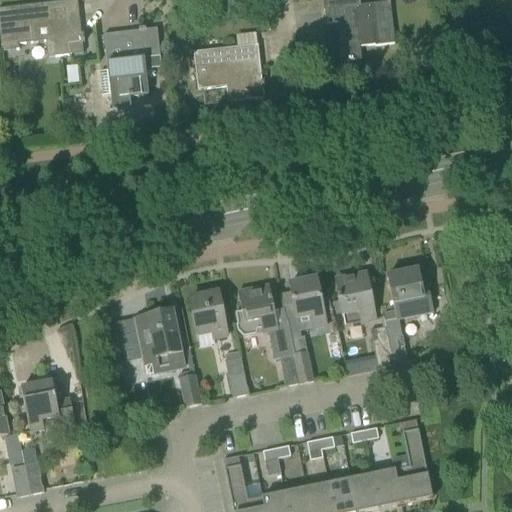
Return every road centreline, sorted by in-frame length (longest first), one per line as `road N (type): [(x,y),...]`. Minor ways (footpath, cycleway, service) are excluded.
road 1 (tertiary): [(0,259),(511,156)]
road 2 (residential): [(186,477),(179,437),(201,423),(409,383)]
road 3 (residential): [(21,511),(186,477)]
